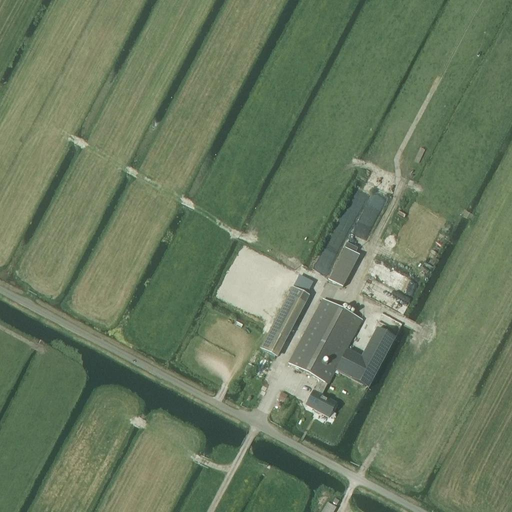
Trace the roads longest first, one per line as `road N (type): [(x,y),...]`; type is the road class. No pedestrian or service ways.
road 1 (unclassified): [(419,511),(0,290)]
road 2 (track): [(454,316),(357,478)]
